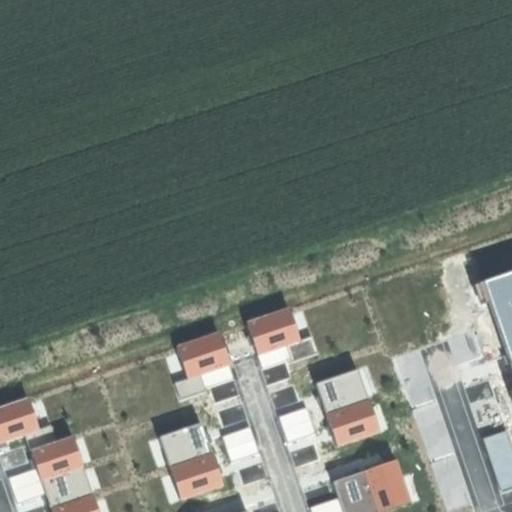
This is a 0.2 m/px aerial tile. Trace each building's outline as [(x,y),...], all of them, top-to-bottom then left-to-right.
[(511,269),(480,281),(511,375),(511,269)] [(245,317),(255,346),(295,333),(284,303),(245,317)] [(172,342),(183,371),(224,357),(214,327),(172,342)] [(376,423),(355,362),(312,377),(333,438),(376,423)] [(0,399),(0,432),(34,420),(24,392),(0,399)] [(215,476),(194,416),(155,430),(176,490),(215,476)] [(93,511),(60,418),(21,431),(49,511),(93,511)] [(356,511),(405,495),(390,453),(328,474),(341,511),(356,511)]
